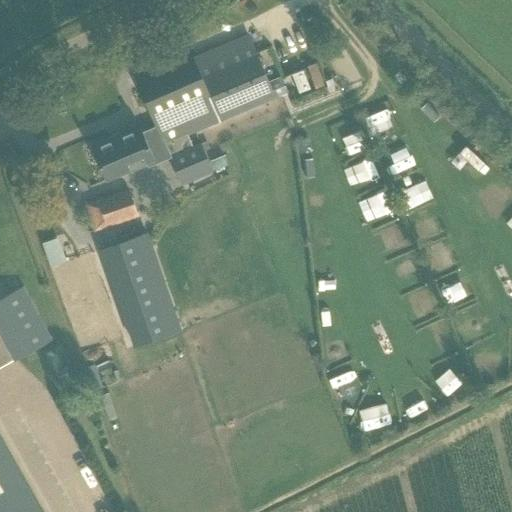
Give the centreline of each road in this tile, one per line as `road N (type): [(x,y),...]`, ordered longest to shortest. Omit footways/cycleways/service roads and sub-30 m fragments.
road 1 (unclassified): [(0,90),(138,0)]
road 2 (unclassified): [(511,106),(398,0)]
